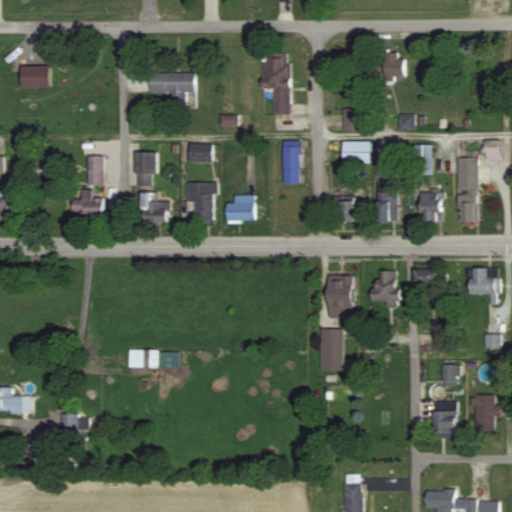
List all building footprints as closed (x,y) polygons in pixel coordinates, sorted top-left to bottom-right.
[(264,89),(274,89),(274,115),(291,115),(291,54),(264,53),(264,89)] [(405,55),(386,55),(386,82),(396,82),(396,77),(405,77),(405,55)] [(150,92),(172,92),(172,105),(186,105),(186,93),(196,93),(196,73),(150,73),(150,92)] [(361,109),(344,109),(344,131),(361,131),(361,109)] [(401,130),(415,129),(414,115),(401,116),(401,130)] [(372,142),(344,142),(344,163),(372,163),(372,142)] [(501,159),(501,142),(485,142),(485,159),(501,159)] [(213,162),(213,143),(191,143),(191,162),(213,162)] [(284,183),(300,183),(300,144),(284,144),(284,183)] [(415,175),(434,175),(434,145),(415,145),(415,175)] [(136,185),(158,185),(158,153),(136,153),(136,185)] [(89,184),(106,184),(106,155),(89,155),(89,184)] [(459,158),(460,222),(479,222),(479,158),(459,158)] [(394,176),(394,163),(377,163),(377,176),(394,176)] [(5,190),(0,190),(0,220),(16,221),(16,191),(26,191),(26,182),(5,182),(5,190)] [(188,202),(197,202),(197,221),(216,221),(216,183),(188,182),(188,202)] [(399,221),(398,183),(379,183),(380,221),(399,221)] [(105,220),(105,198),(94,198),(94,190),(83,190),(83,199),(74,199),(74,211),(85,211),(85,220),(105,220)] [(444,222),(444,191),(422,191),(422,222),(444,222)] [(160,192),(144,192),(144,222),(171,222),(171,201),(160,201),(160,192)] [(235,203),(227,203),(227,221),(256,221),(256,195),(235,195),(235,203)] [(334,202),(334,223),(355,223),(355,202),(334,202)] [(500,268),(472,268),(472,294),(501,294),(500,268)] [(439,297),(439,270),(416,270),(416,286),(427,286),(427,297),(439,297)] [(399,271),(377,271),(377,304),(399,304),(399,271)] [(330,317),(355,317),(355,276),(330,276),(330,317)] [(433,351),(453,351),(453,325),(433,325),(433,351)] [(485,348),(501,348),(501,335),(485,335),(485,348)] [(136,369),(180,369),(180,352),(136,352),(136,369)] [(459,388),(459,365),(443,365),(443,388),(459,388)] [(0,388),(0,411),(35,411),(35,396),(15,396),(15,388),(0,388)] [(495,396),(476,396),(476,432),(495,432),(495,396)] [(457,401),(434,401),(434,438),(457,438),(457,401)] [(66,432),(89,432),(89,417),(66,417),(66,432)] [(362,511),(363,475),(346,475),(345,511),(362,511)] [(476,511),(477,500),(456,499),(456,491),(427,490),(427,507),(438,508),(438,511),(476,511)]
